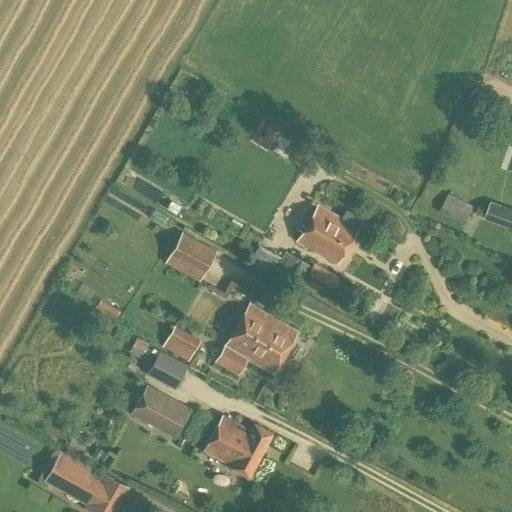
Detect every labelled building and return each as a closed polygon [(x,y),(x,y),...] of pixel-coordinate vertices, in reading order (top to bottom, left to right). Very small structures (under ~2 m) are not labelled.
[(259,135),(254,142),(267,150),(278,129),(266,122),(262,129),(265,130),(261,137),(259,135)] [(464,225),(474,206),(448,193),(438,212),(464,225)] [(511,228),(511,208),(490,201),(484,218),(511,228)] [(340,219),(315,205),(295,240),(337,264),(357,229),(354,228),(360,218),(345,209),(340,219)] [(198,281),(215,251),(181,232),(164,262),(198,281)] [(268,275),(279,257),(258,245),(248,263),(268,275)] [(294,289),(308,264),(285,251),(271,277),(294,289)] [(333,289),(339,278),(314,264),(307,275),(333,289)] [(113,322),(119,311),(100,300),(94,310),(113,322)] [(271,373),(295,331),(249,304),(224,346),(223,345),(214,361),(237,375),(247,359),(271,373)] [(187,361),(199,340),(173,325),(161,346),(187,361)] [(147,343),(136,337),(128,353),(139,359),(147,343)] [(179,364),(162,355),(151,376),(168,386),(172,379),(178,382),(187,367),(180,363),(179,364)] [(172,437),(188,407),(145,384),(129,413),(172,437)] [(251,430),(222,415),(204,449),(231,464),(230,466),(249,476),(271,432),(254,423),(251,430)] [(90,511),(114,511),(128,487),(57,447),(50,453),(45,462),(51,466),(42,480),(84,504),(82,507),(90,511)]
